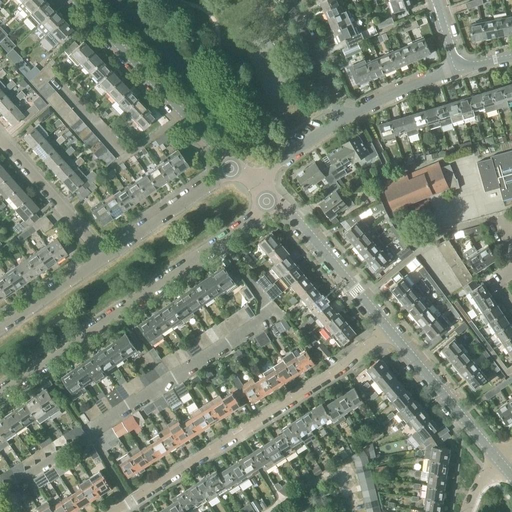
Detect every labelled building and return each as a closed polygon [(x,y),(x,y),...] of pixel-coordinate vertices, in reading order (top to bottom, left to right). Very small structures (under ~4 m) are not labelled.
[(32,12),(44,1),(42,0),(24,0),(22,2),(31,12),(32,12)] [(319,0),(323,8),(337,2),(335,0),(319,0)] [(394,13),(399,11),(413,7),(410,0),(393,0),(390,1),(394,13)] [(479,6),(479,5),(478,0),(475,0),(465,3),(467,10),(479,6)] [(41,22),(53,11),(44,1),(32,12),(31,12),(29,14),(33,19),(36,16),(41,22)] [(347,11),(341,13),(337,2),(323,8),(328,20),(347,11)] [(0,11),(6,18),(7,18),(10,15),(2,8),(0,10),(0,11)] [(48,34),(62,20),(53,11),(41,22),(37,26),(46,36),(48,34)] [(333,32),(352,23),(347,11),(328,20),(333,32)] [(510,34),(507,18),(506,13),(494,16),(495,20),(498,37),(510,34)] [(379,30),(394,23),(392,18),(377,24),(379,30)] [(48,34),(57,44),(71,30),(62,20),(48,34)] [(486,39),(498,37),(495,20),(482,23),(486,39)] [(405,26),(407,31),(419,27),(416,21),(405,26)] [(338,44),(357,35),(352,23),(333,32),(338,44)] [(473,41),(486,39),(482,23),(470,25),(473,41)] [(378,34),(376,31),(376,29),(361,35),(363,40),(378,34)] [(6,36),(4,39),(0,41),(0,44),(7,53),(10,50),(16,46),(6,36)] [(419,59),(431,54),(424,38),(417,41),(416,40),(412,42),(419,59)] [(80,63),(92,51),(83,42),(78,46),(74,42),(64,51),(77,66),(80,63)] [(408,64),(419,59),(412,42),(407,43),(408,45),(401,48),(408,64)] [(345,56),(361,49),(358,43),(343,50),(345,56)] [(396,69),(408,64),(401,48),(394,51),(393,50),(389,52),(396,69)] [(5,55),(15,65),(20,60),(10,50),(7,53),(5,55)] [(89,72),(101,61),(92,51),(80,63),(89,72)] [(385,74),(396,69),(389,52),(385,53),(385,55),(378,58),(385,74)] [(373,79),(385,74),(378,58),(371,61),(370,60),(366,62),(373,79)] [(15,65),(19,70),(25,65),(20,60),(15,65)] [(98,82),(110,70),(101,61),(89,72),(98,82)] [(360,82),(361,84),(373,79),(366,62),(350,68),(356,84),(360,82)] [(57,73),(51,66),(48,64),(43,68),(52,78),(57,73)] [(30,81),(39,73),(39,72),(35,67),(25,76),(30,81)] [(47,82),(52,78),(43,68),(39,72),(39,73),(47,82)] [(107,91),(119,80),(110,70),(98,82),(107,91)] [(38,91),(47,82),(39,73),(30,81),(38,91)] [(6,85),(10,89),(16,85),(12,80),(6,85)] [(116,101),(128,90),(119,80),(107,91),(116,101)] [(51,87),(47,82),(38,91),(42,95),(51,87)] [(511,102),(511,83),(502,87),(506,100),(507,100),(508,103),(511,102)] [(46,99),(55,91),(51,87),(42,95),(46,99)] [(495,104),(506,100),(502,87),(491,90),(495,104)] [(125,111),(137,99),(128,90),(116,101),(125,111)] [(484,107),(495,104),(491,90),(480,94),(484,107)] [(21,91),(16,96),(21,102),(27,97),(21,91)] [(50,104),(59,95),(55,91),(46,99),(50,104)] [(472,111),(484,107),(480,94),(468,97),(472,108),(472,111)] [(0,111),(3,115),(14,105),(4,95),(0,98),(0,111)] [(54,108),(63,100),(59,95),(50,104),(54,108)] [(33,102),(40,110),(46,105),(39,97),(33,102)] [(472,111),(472,108),(468,97),(457,101),(459,108),(463,120),(464,120),(462,114),(472,111)] [(134,120),(146,109),(137,99),(125,111),(134,120)] [(58,113),(67,104),(63,100),(54,108),(58,113)] [(463,120),(459,108),(457,101),(446,104),(447,108),(452,123),(463,120)] [(62,117),(71,109),(67,104),(58,113),(62,117)] [(452,123),(447,108),(446,104),(434,108),(435,108),(439,121),(440,121),(441,127),(452,123)] [(25,123),(39,111),(34,105),(22,115),(14,105),(3,115),(13,126),(21,118),(25,123)] [(42,123),(54,113),(49,107),(37,117),(42,123)] [(439,121),(435,108),(434,108),(424,111),(428,124),(439,121)] [(66,122),(75,113),(71,109),(62,117),(66,122)] [(146,109),(134,120),(143,130),(155,118),(146,109)] [(416,128),(428,124),(424,111),(412,115),(416,128)] [(69,126),(79,118),(75,113),(66,122),(69,126)] [(416,128),(412,115),(401,118),(405,132),(407,137),(411,136),(418,134),(416,128)] [(73,131),(83,122),(79,118),(69,126),(73,131)] [(395,135),(405,132),(401,118),(390,122),(395,139),(396,138),(395,135)] [(57,128),(62,123),(59,119),(53,124),(57,128)] [(77,135),(87,127),(83,122),(73,131),(77,135)] [(384,142),(395,139),(390,122),(379,125),(383,138),(384,142)] [(33,149),(44,139),(48,135),(38,125),(23,138),(33,149)] [(81,140),(91,131),(87,127),(77,135),(81,140)] [(85,144),(95,136),(91,131),(81,140),(85,144)] [(165,148),(162,144),(170,139),(166,133),(155,141),(159,146),(162,151),(165,148)] [(59,145),(65,140),(61,136),(56,141),(59,145)] [(89,149),(99,140),(95,136),(85,144),(89,149)] [(343,145),(354,162),(364,156),(367,161),(377,155),(370,141),(364,145),(358,136),(343,145)] [(494,144),(493,137),(484,139),(486,146),(494,144)] [(43,160),(54,150),(44,139),(33,149),(43,160)] [(93,153),(103,145),(99,140),(89,149),(93,153)] [(97,158),(107,149),(103,145),(93,153),(97,158)] [(344,169),(354,162),(343,145),(328,155),(329,155),(322,159),(328,168),(326,169),(335,181),(347,174),(344,169)] [(69,156),(75,151),(71,147),(65,151),(69,156)] [(101,162),(111,154),(107,149),(97,158),(101,162)] [(52,170),(63,161),(54,150),(43,160),(52,170)] [(188,166),(179,153),(177,150),(166,157),(178,174),(188,166)] [(491,159),(486,160),(477,163),(485,192),(500,188),(503,200),(511,197),(511,150),(491,157),(491,159)] [(101,162),(106,167),(115,159),(111,154),(101,162)] [(84,162),(80,157),(75,162),(79,166),(84,162)] [(166,181),(178,174),(166,157),(168,160),(157,168),(166,181)] [(62,181),(73,172),(63,161),(52,170),(62,181)] [(450,165),(440,169),(438,163),(399,179),(398,177),(385,182),(388,189),(385,190),(393,210),(431,194),(431,195),(448,188),(453,187),(454,189),(459,188),(457,179),(456,179),(450,165)] [(0,184),(10,176),(0,166),(0,165),(0,184)] [(335,181),(326,169),(320,174),(313,165),(297,176),(306,189),(324,177),(331,186),(331,187),(336,183),(335,181)] [(156,189),(166,181),(157,168),(146,175),(156,189)] [(112,171),(106,175),(109,179),(115,175),(112,171)] [(72,192),(83,182),(73,172),(62,181),(72,192)] [(145,196),(156,189),(146,175),(135,182),(145,196)] [(0,192),(5,199),(19,187),(10,176),(0,184),(0,192)] [(134,203),(145,196),(135,182),(125,190),(134,203)] [(345,193),(344,193),(336,183),(331,187),(331,186),(324,192),(328,197),(320,204),(331,219),(347,207),(349,209),(355,205),(345,193)] [(81,201),(93,190),(90,185),(77,196),(81,201)] [(15,210),(29,198),(19,187),(5,199),(6,199),(8,197),(18,207),(14,210),(15,210)] [(123,211),(134,203),(125,190),(114,197),(112,194),(123,211)] [(112,218),(123,211),(112,194),(101,202),(112,218)] [(39,218),(34,213),(39,209),(29,198),(15,210),(24,221),(20,224),(19,222),(13,228),(17,233),(39,218)] [(102,226),(112,218),(101,202),(90,209),(102,226)] [(384,216),(387,214),(382,203),(370,208),(373,214),(381,210),(384,216)] [(390,227),(393,225),(387,215),(387,214),(384,216),(388,224),(390,227)] [(41,228),(50,222),(46,217),(37,223),(40,228),(41,228)] [(50,222),(41,228),(44,232),(53,226),(50,222)] [(352,243),(366,231),(363,228),(362,228),(356,222),(344,233),(345,234),(343,235),(347,240),(349,239),(352,243)] [(397,237),(400,235),(394,228),(393,225),(390,227),(393,233),(397,237)] [(465,230),(466,234),(468,233),(468,236),(482,232),(480,226),(465,230)] [(22,233),(26,238),(31,235),(27,230),(22,233)] [(358,253),(373,241),(368,236),(369,235),(366,231),(352,243),(355,246),(353,248),(358,253)] [(21,241),(26,238),(22,233),(17,236),(21,241)] [(268,254),(280,244),(272,234),(260,244),(268,254)] [(63,249),(68,245),(61,235),(46,246),(57,261),(67,254),(63,249)] [(397,255),(401,260),(412,252),(400,235),(397,237),(405,248),(397,255)] [(373,242),(373,241),(358,253),(364,260),(365,258),(368,262),(384,248),(386,247),(378,238),(373,242)] [(440,252),(451,245),(448,240),(440,245),(437,247),(440,252)] [(2,247),(5,252),(10,249),(7,244),(2,247)] [(275,266),(287,255),(289,254),(280,244),(268,254),(277,264),(275,265),(275,266)] [(444,257),(454,250),(451,245),(440,252),(444,257)] [(46,268),(57,261),(46,246),(36,253),(46,268)] [(486,266),(497,259),(488,246),(478,253),(474,246),(474,247),(486,266)] [(476,273),(486,266),(474,247),(463,254),(467,260),(468,260),(476,273)] [(374,272),(376,271),(376,272),(377,271),(379,273),(394,260),(384,248),(368,262),(371,265),(369,267),(374,272)] [(447,262),(458,255),(454,250),(444,257),(447,262)] [(36,275),(46,268),(36,253),(25,260),(36,275)] [(247,255),(242,259),(241,259),(249,270),(255,266),(247,255)] [(284,276),(296,265),(287,255),(275,266),(284,276)] [(450,267),(461,260),(458,255),(447,262),(450,267)] [(425,277),(429,274),(416,257),(406,265),(411,272),(418,267),(425,277)] [(26,282),(36,275),(25,260),(15,267),(26,282)] [(453,272),(464,265),(461,260),(450,267),(453,272)] [(292,285),(304,275),(296,265),(284,276),(281,278),(288,288),(292,285)] [(456,277),(468,270),(464,265),(453,272),(456,277)] [(15,290),(26,282),(15,267),(4,274),(15,290)] [(213,275),(224,291),(235,283),(224,267),(213,275)] [(460,282),(471,275),(468,270),(456,277),(460,282)] [(0,289),(5,297),(15,290),(4,274),(0,277),(0,289)] [(433,287),(436,284),(429,274),(425,277),(433,287)] [(213,298),(224,291),(213,275),(203,282),(213,298)] [(300,295),(312,285),(304,275),(292,285),(300,295)] [(463,287),(474,280),(471,275),(460,282),(463,287)] [(397,300),(411,288),(406,282),(407,281),(404,277),(390,289),(394,293),(392,294),(397,300)] [(476,303),(490,294),(483,283),(478,287),(474,280),(463,287),(468,295),(470,293),(472,297),(473,297),(477,302),(476,303)] [(278,287),(276,286),(279,284),(277,281),(274,283),(265,291),(269,295),(278,287)] [(203,305),(213,298),(203,282),(192,289),(203,305)] [(441,297),(444,295),(436,284),(433,287),(441,297)] [(309,305),(321,295),(312,285),(300,295),(309,305)] [(241,290),(249,301),(255,298),(247,286),(241,290)] [(407,309),(421,297),(418,293),(417,294),(411,288),(397,300),(402,306),(404,305),(407,309)] [(192,312),(193,312),(203,305),(192,289),(181,296),(192,312)] [(497,304),(490,294),(476,303),(479,307),(480,307),(483,312),(482,313),(483,313),(497,304)] [(317,315),(329,305),(321,295),(309,305),(317,315)] [(449,308),(452,305),(444,295),(441,297),(449,308)] [(195,315),(193,312),(192,312),(181,296),(171,303),(184,323),(191,319),(190,318),(195,315)] [(414,320),(428,308),(423,302),(424,301),(421,297),(407,309),(410,313),(409,314),(414,320)] [(461,313),(464,311),(457,301),(454,303),(461,313)] [(184,323),(171,303),(161,311),(171,327),(172,327),(173,329),(177,326),(180,326),(185,324),(184,323)] [(503,314),(497,304),(483,313),(485,317),(486,317),(490,322),(489,323),(503,314)] [(251,319),(255,316),(248,305),(243,308),(251,319)] [(327,324),(339,314),(337,315),(329,305),(317,315),(325,325),(327,324)] [(457,318),(460,316),(452,305),(449,308),(457,318)] [(246,323),(251,319),(243,308),(238,311),(246,323)] [(424,329),(438,317),(435,313),(433,314),(428,308),(414,320),(419,326),(420,325),(424,329)] [(161,334),(171,327),(161,311),(150,318),(161,334)] [(241,326),(246,323),(238,311),(233,315),(241,326)] [(468,323),(471,321),(464,311),(461,313),(468,323)] [(335,334),(347,324),(339,314),(327,324),(335,334)] [(510,324),(503,314),(489,323),(491,327),(493,326),(496,332),(495,333),(496,333),(510,324)] [(235,330),(241,326),(233,315),(227,319),(235,330)] [(438,317),(424,329),(427,333),(426,334),(430,339),(432,338),(433,339),(445,328),(440,322),(441,321),(438,317)] [(161,334),(150,318),(139,325),(153,346),(164,338),(161,334)] [(229,334),(235,330),(227,319),(221,323),(229,334)] [(275,325),(280,333),(290,327),(285,319),(275,325)] [(476,332),(478,330),(471,321),(468,323),(476,332)] [(458,335),(468,327),(464,322),(455,330),(458,335)] [(225,337),(229,334),(221,323),(217,326),(216,326),(223,336),(225,337)] [(216,326),(217,326),(216,324),(211,328),(219,339),(223,336),(216,326)] [(332,336),(341,347),(356,334),(347,324),(335,334),(332,336)] [(502,343),(511,336),(511,328),(510,324),(496,333),(498,337),(499,337),(503,342),(502,343)] [(280,334),(280,333),(275,325),(272,327),(276,335),(280,334)] [(213,343),(219,339),(211,328),(206,332),(213,343)] [(483,342),(486,340),(478,330),(476,332),(483,342)] [(255,338),(260,346),(261,346),(261,347),(271,342),(265,331),(255,337),(256,338),(255,338)] [(207,347),(213,343),(206,332),(200,335),(207,347)] [(126,357),(136,350),(126,334),(116,341),(126,357)] [(203,350),(207,347),(200,335),(195,339),(203,350)] [(511,351),(511,336),(502,343),(504,347),(505,347),(509,353),(508,353),(509,353),(511,351)] [(255,349),(260,346),(255,338),(252,340),(255,349)] [(450,360),(464,349),(461,345),(460,346),(453,338),(440,348),(442,351),(441,352),(445,358),(447,356),(450,360)] [(198,353),(203,350),(195,339),(190,342),(198,353)] [(481,351),(484,349),(477,339),(474,341),(481,351)] [(490,352),(493,349),(486,340),(483,342),(490,352)] [(116,364),(126,357),(116,341),(105,349),(116,364)] [(192,357),(198,353),(190,342),(185,346),(192,357)] [(325,359),(330,355),(322,345),(317,349),(325,359)] [(186,361),(192,357),(185,346),(179,350),(186,361)] [(156,364),(158,362),(161,359),(154,348),(148,352),(156,364)] [(105,371),(116,364),(105,349),(94,356),(105,371)] [(457,371),(471,360),(466,354),(468,352),(464,349),(450,360),(453,364),(452,365),(457,371)] [(489,361),(492,359),(484,349),(481,351),(489,361)] [(497,361),(500,359),(493,349),(490,352),(497,361)] [(181,365),(186,361),(179,350),(174,353),(180,363),(181,365)] [(240,359),(236,352),(235,352),(234,350),(231,352),(235,361),(240,359)] [(236,352),(240,359),(244,356),(239,350),(236,352)] [(150,367),(153,365),(156,364),(148,352),(142,356),(150,367)] [(174,353),(173,352),(167,356),(175,367),(180,363),(174,353)] [(296,358),(304,371),(314,364),(306,352),(296,358)] [(94,356),(84,363),(94,378),(97,382),(107,375),(105,371),(94,356)] [(170,370),(175,367),(167,356),(162,359),(170,370)] [(294,377),(304,371),(296,358),(286,364),(294,377)] [(165,374),(170,370),(162,359),(161,359),(158,362),(165,374)] [(497,372),(500,370),(492,359),(489,361),(497,372)] [(508,376),(511,373),(511,365),(507,369),(500,359),(497,361),(508,376)] [(374,382),(376,380),(388,370),(385,367),(386,366),(382,361),(381,361),(380,360),(367,370),(372,376),(370,378),(374,382)] [(467,380),(481,368),(478,364),(476,365),(471,360),(457,371),(462,378),(464,377),(467,380)] [(161,377),(165,374),(158,362),(156,364),(153,365),(161,377)] [(83,386),(94,378),(84,363),(73,370),(83,386)] [(284,383),(294,377),(286,364),(276,371),(284,383)] [(156,380),(161,377),(153,365),(150,367),(148,369),(156,380)] [(481,368),(467,380),(470,384),(469,385),(473,391),(475,390),(488,380),(483,373),(484,372),(481,368)] [(151,383),(156,380),(148,369),(144,372),(151,383)] [(205,372),(209,379),(214,376),(208,369),(205,372)] [(73,393),(83,386),(73,370),(62,378),(73,393)] [(382,392),(384,390),(396,380),(393,377),(394,376),(390,371),(390,372),(388,370),(376,380),(380,386),(379,387),(382,392)] [(273,390),(284,383),(276,371),(265,378),(273,390)] [(146,387),(151,383),(144,372),(139,375),(146,387)] [(193,376),(199,385),(203,382),(197,374),(193,376)] [(141,391),(146,387),(139,375),(133,379),(141,391)] [(194,387),(199,385),(193,376),(190,378),(194,387)] [(264,396),(273,390),(265,378),(256,384),(264,396)] [(135,394),(141,391),(133,379),(127,383),(134,393),(135,394)] [(256,384),(253,379),(243,385),(241,384),(236,387),(242,397),(248,393),(254,403),(264,396),(256,384)] [(501,391),(511,385),(508,379),(497,386),(501,391)] [(391,402),(392,400),(405,390),(402,387),(403,386),(399,381),(398,382),(397,380),(396,380),(384,390),(389,396),(387,398),(391,402)] [(127,383),(126,381),(122,384),(130,396),(134,393),(127,383)] [(173,389),(179,398),(189,392),(183,383),(173,389)] [(124,400),(130,396),(122,384),(116,389),(124,400)] [(487,400),(501,391),(497,386),(484,395),(487,400)] [(237,400),(242,397),(236,387),(230,390),(232,394),(223,400),(231,413),(241,406),(237,400)] [(345,395),(353,408),(363,402),(355,388),(345,395)] [(51,416),(61,409),(47,389),(37,396),(51,416)] [(119,403),(124,400),(116,389),(111,392),(119,403)] [(169,406),(170,407),(180,400),(179,398),(173,389),(163,396),(168,404),(169,406)] [(399,412),(413,400),(410,397),(411,396),(407,391),(406,392),(405,390),(392,400),(397,406),(395,407),(399,412)] [(113,407),(119,403),(111,392),(105,396),(113,407)] [(376,392),(370,396),(373,400),(379,396),(376,392)] [(343,415),(353,408),(345,395),(335,401),(343,415)] [(41,423),(51,416),(37,396),(27,403),(41,423)] [(109,410),(113,407),(105,396),(101,399),(109,410)] [(163,396),(153,402),(157,408),(160,406),(163,410),(169,406),(168,404),(163,396)] [(231,413),(223,400),(220,396),(210,402),(221,419),(231,413)] [(103,414),(109,410),(101,399),(95,403),(103,414)] [(409,420),(421,410),(419,407),(420,406),(416,401),(415,402),(413,400),(399,412),(395,415),(404,425),(409,420)] [(346,419),(343,415),(335,401),(324,408),(331,418),(336,425),(346,419)] [(153,402),(143,408),(147,415),(157,409),(157,408),(153,402)] [(210,425),(221,419),(210,402),(200,409),(210,425)] [(384,402),(379,406),(382,410),(387,406),(384,402)] [(511,420),(511,409),(508,402),(507,402),(502,405),(503,406),(497,410),(506,424),(511,420)] [(40,424),(41,423),(27,403),(16,410),(27,425),(37,419),(40,424)] [(97,418),(103,414),(95,403),(89,407),(97,418)] [(331,418),(324,408),(322,404),(312,410),(321,424),(331,418)] [(92,422),(97,418),(89,407),(84,410),(92,422)] [(200,432),(210,425),(200,409),(189,415),(192,419),(200,432)] [(17,432),(27,425),(16,410),(6,417),(17,432)] [(311,430),(321,424),(312,410),(302,417),(311,430)] [(416,432),(418,430),(430,420),(427,416),(428,416),(424,411),(423,411),(422,410),(421,410),(409,420),(414,426),(412,427),(416,432)] [(133,415),(139,425),(141,428),(144,426),(143,424),(145,422),(139,411),(133,415)] [(392,412),(387,416),(390,420),(395,416),(392,412)] [(85,424),(89,421),(84,413),(80,416),(85,424)] [(128,418),(123,421),(129,432),(134,429),(139,425),(133,415),(132,415),(128,418)] [(0,429),(7,439),(17,432),(6,417),(0,420),(0,429)] [(302,417),(292,423),(306,446),(313,441),(311,439),(315,437),(311,430),(302,417)] [(190,438),(200,432),(192,419),(182,425),(190,438)] [(430,445),(440,438),(436,432),(439,430),(436,426),(432,420),(431,421),(430,420),(418,430),(422,436),(420,437),(424,442),(426,440),(430,445)] [(122,422),(112,428),(115,433),(118,437),(123,434),(128,431),(122,422)] [(401,422),(395,426),(399,430),(404,426),(401,422)] [(307,447),(306,446),(292,423),(282,430),(284,433),(291,443),(301,437),(304,441),(300,444),(304,449),(307,447)] [(66,439),(77,438),(85,433),(80,425),(64,435),(66,439)] [(180,445),(190,438),(182,425),(172,432),(180,445)] [(98,439),(106,451),(112,447),(109,443),(115,439),(112,435),(115,433),(112,428),(103,434),(104,435),(98,439)] [(370,434),(374,440),(381,435),(377,430),(370,434)] [(170,451),(180,445),(172,432),(162,439),(170,451)] [(293,446),(291,443),(284,433),(274,439),(283,453),(293,446)] [(162,439),(159,434),(149,440),(152,445),(160,458),(170,451),(162,439)] [(67,445),(66,439),(64,435),(53,442),(56,446),(67,445)] [(449,449),(447,448),(440,438),(430,445),(431,447),(430,453),(432,453),(432,460),(447,462),(448,462),(448,460),(449,460),(450,454),(449,454),(449,449)] [(273,459),(283,453),(274,439),(265,446),(273,459)] [(56,451),(56,446),(53,442),(43,448),(45,453),(56,451)] [(99,456),(92,444),(86,447),(93,459),(99,456)] [(150,464),(160,458),(152,445),(141,451),(150,464)] [(141,451),(138,446),(128,453),(129,454),(131,458),(141,474),(142,473),(140,470),(150,464),(141,451)] [(263,466),(273,459),(265,446),(254,452),(258,459),(253,462),(257,469),(260,467),(263,466)] [(46,458),(45,453),(43,448),(32,455),(35,459),(46,458)] [(355,462),(367,457),(362,450),(352,456),(355,462)] [(247,475),(257,469),(253,462),(258,459),(254,452),(251,454),(249,456),(239,462),(247,475)] [(75,455),(79,462),(79,461),(83,458),(78,453),(75,455)] [(141,474),(131,458),(129,454),(118,460),(129,477),(136,473),(138,476),(141,474)] [(36,465),(35,459),(32,455),(22,462),(24,466),(36,465)] [(357,468),(369,465),(367,457),(355,462),(357,468)] [(431,466),(430,473),(445,475),(446,475),(446,473),(448,473),(448,466),(447,466),(447,462),(432,460),(429,460),(429,466),(431,466)] [(54,468),(60,476),(70,470),(64,461),(54,468)] [(25,471),(24,466),(22,462),(11,468),(14,473),(25,471)] [(237,482),(247,475),(239,462),(229,468),(237,482)] [(358,473),(370,471),(369,465),(357,468),(358,473)] [(388,472),(387,465),(374,467),(375,474),(388,472)] [(312,470),(316,476),(323,472),(319,466),(312,470)] [(15,478),(14,473),(11,468),(1,475),(3,480),(15,478)] [(50,482),(60,476),(54,468),(44,474),(44,473),(43,473),(49,482),(50,482)] [(227,488),(237,482),(229,468),(219,475),(225,485),(227,488)] [(308,481),(312,478),(307,470),(302,473),(308,481)] [(225,485),(219,475),(217,471),(206,478),(215,491),(225,485)] [(359,479),(372,477),(370,471),(358,473),(359,479)] [(90,478),(100,495),(111,489),(100,472),(90,478)] [(39,488),(49,482),(43,473),(34,479),(34,480),(39,487),(39,488)] [(445,475),(430,473),(428,473),(427,478),(429,479),(428,486),(444,488),(445,485),(446,486),(447,479),(445,479),(445,475)] [(361,485),(373,483),(372,477),(359,479),(361,485)] [(90,502),(100,495),(90,478),(80,485),(82,489),(90,502)] [(205,498),(215,491),(206,478),(196,484),(205,498)] [(34,489),(39,487),(34,480),(30,483),(34,489)] [(362,491),(375,489),(373,483),(361,485),(362,491)] [(195,504),(205,498),(196,484),(187,490),(195,504)] [(284,496),(292,491),(288,484),(283,487),(281,489),(284,496)] [(444,488),(428,486),(426,485),(425,491),(428,492),(427,499),(442,501),(443,501),(443,498),(444,498),(445,492),(443,492),(444,488)] [(332,486),(319,489),(321,497),(334,493),(332,486)] [(80,508),(90,502),(82,489),(72,495),(80,508)] [(364,497),(376,494),(375,489),(362,491),(364,497)] [(185,510),(195,504),(187,490),(176,497),(179,500),(185,510)] [(18,500),(22,497),(18,491),(14,493),(18,500)] [(19,501),(18,500),(14,493),(13,492),(3,499),(8,508),(19,501)] [(365,503),(377,500),(376,494),(364,497),(365,503)] [(68,511),(74,511),(80,508),(72,495),(62,502),(68,511)] [(442,501),(427,499),(425,498),(424,504),(426,504),(425,511),(429,511),(441,511),(442,511),(443,505),(442,505),(442,501)] [(186,511),(185,510),(179,500),(169,507),(171,511),(186,511)] [(250,504),(255,511),(258,511),(262,510),(256,500),(250,504)] [(367,509),(379,506),(377,500),(365,503),(367,509)] [(299,511),(310,511),(312,511),(309,501),(298,503),(299,511)] [(54,511),(68,511),(62,502),(52,508),(54,511)]
